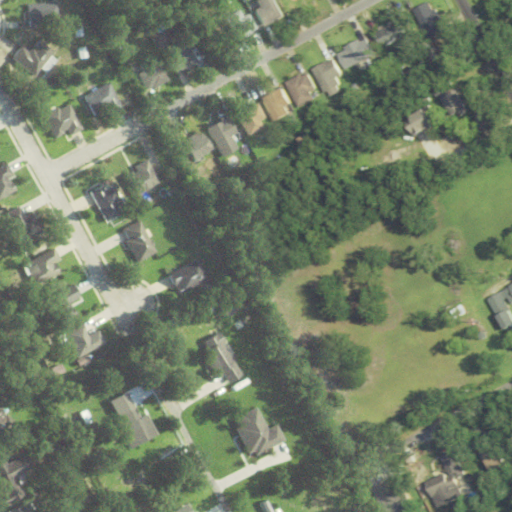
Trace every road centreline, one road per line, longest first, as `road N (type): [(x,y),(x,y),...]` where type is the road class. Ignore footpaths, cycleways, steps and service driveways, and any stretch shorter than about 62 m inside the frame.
road 1 (residential): [(372,0),(46,176)]
road 2 (residential): [(0,91),(111,295),(132,307)]
road 3 (residential): [(511,383),(380,454)]
road 4 (residential): [(229,511),(162,390)]
